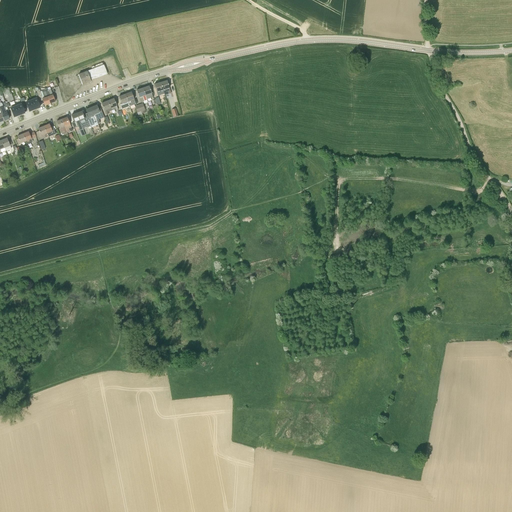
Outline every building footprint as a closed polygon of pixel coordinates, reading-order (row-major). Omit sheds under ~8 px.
[(107,74),(104,65),(103,63),(91,67),(92,69),(87,71),(78,74),(80,79),(82,84),(86,82),(87,83),(91,82),(90,80),(94,79),(95,79),(98,77),(99,78),(99,77),(102,76),(103,76),(103,75),(107,74)] [(169,88),(168,85),(167,81),(161,83),(163,90),(164,96),(168,94),(168,93),(171,92),(169,88)] [(159,92),(163,90),(161,83),(154,85),(156,92),(158,96),(160,95),(159,92)] [(152,94),(151,91),(149,86),(143,88),(147,101),(147,100),(147,99),(153,97),(152,94)] [(55,102),(53,95),(51,89),(48,90),(48,88),(44,88),(45,90),(50,104),(55,102)] [(141,103),(147,101),(143,88),(136,90),(139,98),(141,103)] [(50,104),(45,90),(42,91),(43,95),(42,96),(40,90),(36,91),(39,97),(41,96),(42,99),(43,101),(45,106),(50,104)] [(136,104),(133,97),(131,92),(125,94),(128,102),(130,106),(132,106),(136,104)] [(124,103),(128,102),(125,94),(119,97),(121,102),(121,104),(123,108),(126,107),(124,103)] [(31,100),(35,110),(40,108),(36,99),(31,100)] [(117,106),(116,103),(114,99),(108,101),(110,108),(114,107),(115,111),(118,110),(117,106)] [(26,102),(29,112),(35,110),(31,100),(26,102)] [(107,110),(110,108),(108,101),(101,104),(104,111),(106,115),(108,114),(107,110)] [(9,119),(7,112),(4,113),(2,107),(3,107),(2,104),(0,103),(0,102),(0,110),(4,121),(9,119)] [(16,106),(19,115),(25,113),(21,104),(16,106)] [(100,113),(98,110),(98,109),(97,105),(91,108),(94,115),(97,114),(100,113)] [(11,108),(14,117),(19,115),(16,106),(11,108)] [(95,118),(94,115),(91,108),(86,110),(87,113),(85,114),(90,126),(94,125),(93,123),(97,122),(95,118)] [(95,118),(97,122),(98,123),(100,123),(97,117),(103,115),(100,108),(98,109),(98,110),(100,113),(97,114),(94,115),(95,118)] [(77,114),(81,125),(86,123),(88,127),(90,126),(85,114),(83,115),(82,111),(77,114)] [(80,131),(83,129),(81,125),(77,114),(71,116),(73,120),(74,123),(76,122),(78,127),(80,131)] [(70,125),(69,122),(67,117),(62,120),(67,133),(70,132),(69,129),(71,128),(70,125)] [(65,134),(67,133),(62,120),(56,122),(58,126),(59,129),(61,133),(64,131),(65,134)] [(52,126),(50,126),(49,124),(44,126),(47,133),(48,137),(56,134),(54,130),(52,126)] [(39,137),(47,133),(44,126),(38,129),(39,131),(37,132),(39,137)] [(36,137),(34,132),(29,134),(29,132),(23,134),(26,142),(27,144),(33,142),(32,139),(36,137)] [(20,144),(26,142),(23,134),(17,136),(18,139),(16,140),(18,144),(20,144)] [(10,146),(12,145),(10,140),(8,141),(7,138),(1,141),(4,148),(5,151),(11,149),(10,146)] [(46,165),(45,162),(44,159),(43,160),(43,163),(38,165),(39,168),(46,165)]
